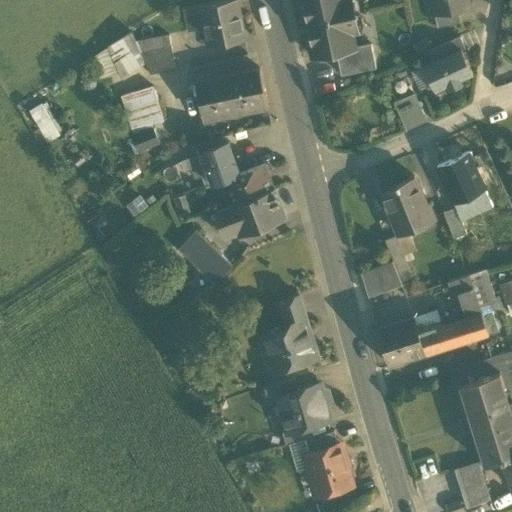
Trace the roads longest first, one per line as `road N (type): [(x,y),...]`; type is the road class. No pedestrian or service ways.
road 1 (tertiary): [(312,179),(403,511)]
road 2 (tertiary): [(269,0),(312,179)]
road 3 (residential): [(312,179),(478,111)]
